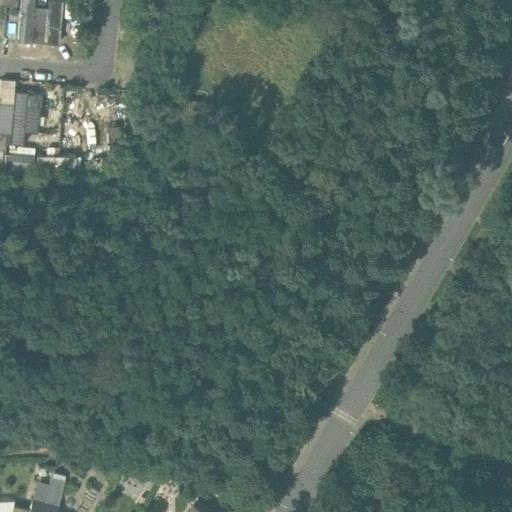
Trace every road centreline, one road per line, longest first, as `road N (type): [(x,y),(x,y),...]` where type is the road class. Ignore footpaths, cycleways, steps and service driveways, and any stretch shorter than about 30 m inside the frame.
road 1 (residential): [(291,511),(511,129)]
road 2 (residential): [(0,67),(89,70),(106,50),(110,0)]
